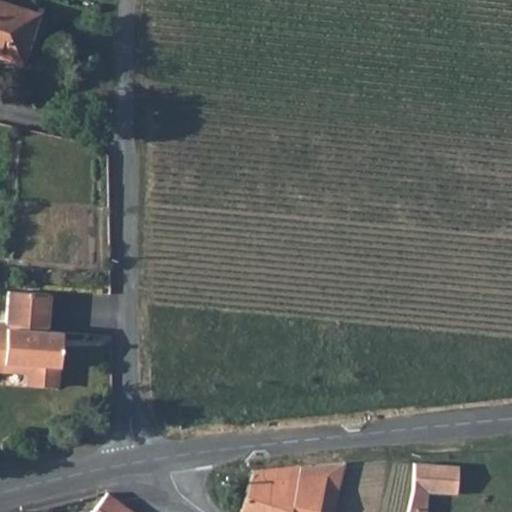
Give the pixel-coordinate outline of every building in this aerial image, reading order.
[(0,3),(0,59),(25,67),(41,16),(0,3)] [(23,374),(54,376),(57,333),(44,331),(47,295),(5,291),(1,325),(0,324),(0,375),(1,375),(1,368),(23,369),(23,374)] [(306,511),(307,511),(308,511),(325,511),(338,453),(292,458),(279,511),(306,511)] [(451,484),(452,458),(410,455),(409,473),(406,492),(400,511),(412,511),(421,481),(451,484)] [(245,470),(233,510),(236,511),(279,511),(292,458),(245,470)] [(476,463),(459,462),(459,473),(475,474),(476,463)] [(85,511),(132,511),(137,506),(113,483),(89,509),(85,511)]
